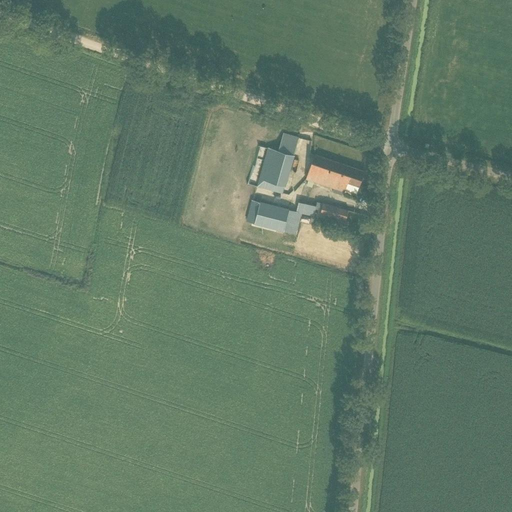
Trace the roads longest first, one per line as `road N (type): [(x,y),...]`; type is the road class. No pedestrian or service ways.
road 1 (track): [(0,14),(390,148)]
road 2 (unclassified): [(353,511),(390,148)]
road 3 (unclassified): [(390,148),(412,0)]
road 4 (unclassified): [(511,177),(390,148)]
